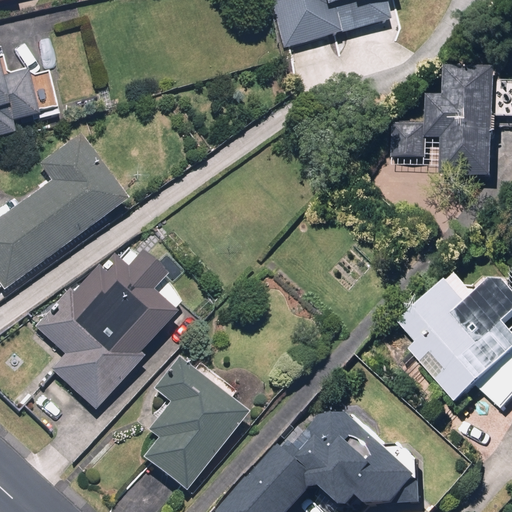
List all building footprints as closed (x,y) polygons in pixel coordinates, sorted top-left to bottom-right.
[(0,0),(0,10),(10,8),(8,0),(0,0)] [(276,0),(288,48),(388,26),(382,0),(276,0)] [(497,76),(445,72),(443,100),(424,99),(421,144),(439,146),(436,181),(488,185),(493,121),(511,122),(511,117),(511,90),(496,90),(497,76)] [(0,144),(8,143),(5,132),(33,126),(31,118),(51,114),(43,80),(22,85),(19,75),(0,79),(0,144)] [(43,185),(0,216),(0,295),(3,300),(123,211),(72,143),(34,171),(43,185)] [(64,293),(27,332),(59,363),(46,376),(64,393),(61,397),(87,422),(138,369),(134,365),(170,326),(166,322),(180,307),(126,254),(110,270),(105,266),(93,279),(90,276),(69,298),(64,293)] [(511,305),(492,283),(481,284),(468,295),(454,279),(396,331),(415,352),(406,359),(454,412),(476,392),(499,419),(511,407),(511,305)] [(173,365),(146,396),(165,413),(144,438),(152,445),(135,465),(178,502),(242,427),(222,410),(232,398),(197,369),(189,378),(173,365)] [(243,494),(224,511),(301,511),(315,499),(328,511),(391,511),(415,487),(416,469),(400,453),(385,453),(361,427),(321,423),(291,452),(288,449),(279,458),(275,454),(239,489),(243,494)]
